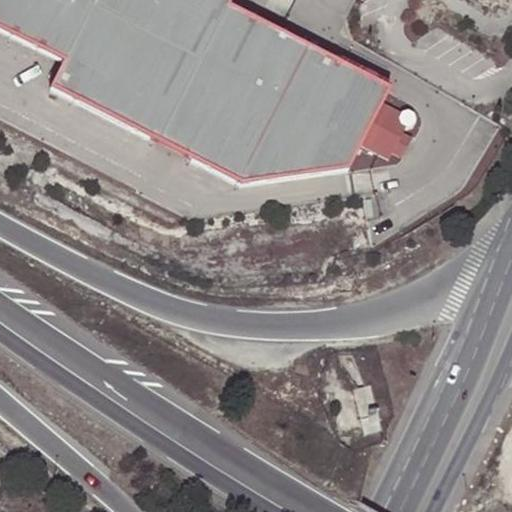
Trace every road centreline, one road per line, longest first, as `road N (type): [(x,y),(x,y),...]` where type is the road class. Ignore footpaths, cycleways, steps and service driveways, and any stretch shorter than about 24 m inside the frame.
road 1 (primary): [(506,260),(416,309),(361,324),(224,325),(156,308),(0,225)]
road 2 (primary): [(325,511),(0,299)]
road 3 (primary): [(0,329),(272,511)]
road 4 (secondary): [(506,260),(383,511)]
road 5 (unclassified): [(372,181),(419,169),(441,127),(428,99),(342,49),(332,20),(338,0)]
road 6 (secondary): [(422,511),(511,339)]
road 7 (primary): [(0,402),(125,511)]
